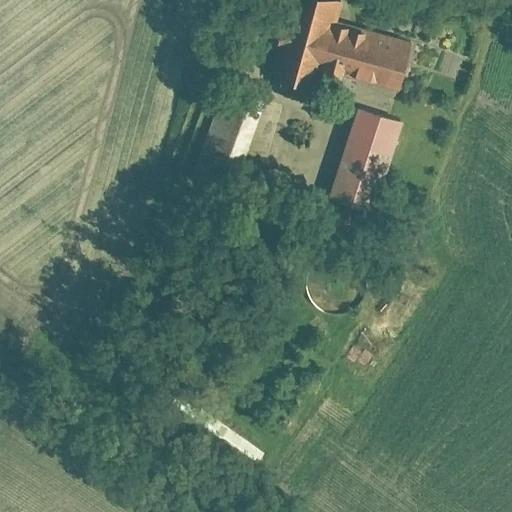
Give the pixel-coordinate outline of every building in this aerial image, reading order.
[(420,50),(417,50),(332,22),(338,0),(281,0),(261,61),(313,78),(318,64),(406,93),(420,50)] [(210,155),(237,161),(254,90),(227,84),(210,155)] [(320,187),(365,202),(394,114),(349,99),(320,187)] [(368,280),(369,275),(368,269),(366,261),(363,256),(359,251),(354,248),(349,245),(341,243),(335,243),(329,244),(324,245),(318,249),(313,253),(309,259),(307,265),(305,270),(305,276),(306,283),(308,288),(311,294),(315,298),(320,302),(326,305),(332,306),(339,307),(345,306),(349,304),(356,300),(361,296),(364,292),(367,286),(368,280)] [(365,366),(376,357),(366,344),(355,353),(365,366)] [(154,417),(232,471),(247,449),(169,395),(154,417)]
